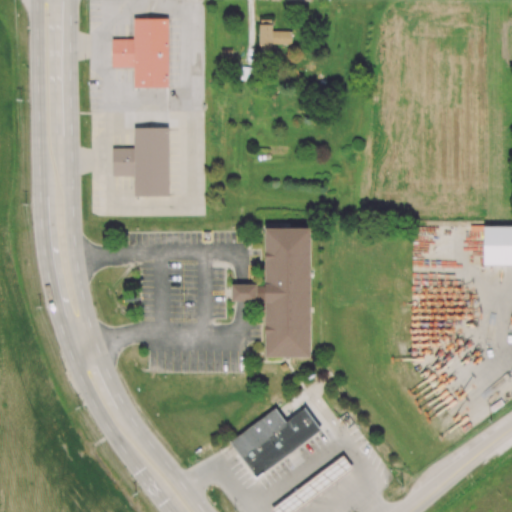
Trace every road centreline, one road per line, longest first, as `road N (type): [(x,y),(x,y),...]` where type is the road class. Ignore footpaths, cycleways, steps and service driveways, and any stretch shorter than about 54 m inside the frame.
road 1 (secondary): [(40,0),(49,284),(89,394),(170,511)]
road 2 (secondary): [(202,511),(124,405),(97,348),(77,261),(72,161)]
road 3 (residential): [(511,430),(406,511)]
